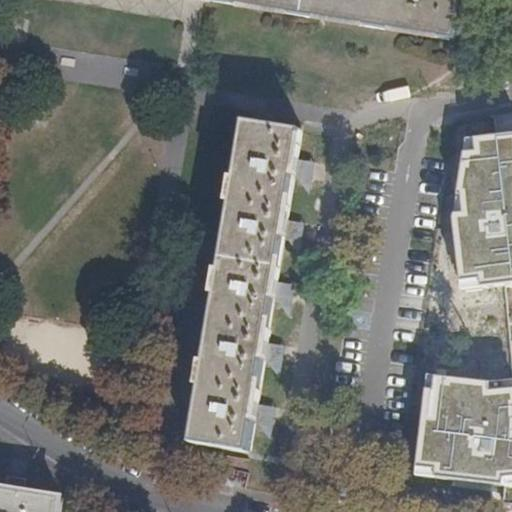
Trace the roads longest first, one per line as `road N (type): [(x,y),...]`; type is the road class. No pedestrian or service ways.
road 1 (residential): [(284,511),(339,118)]
road 2 (residential): [(183,511),(125,496),(0,417)]
